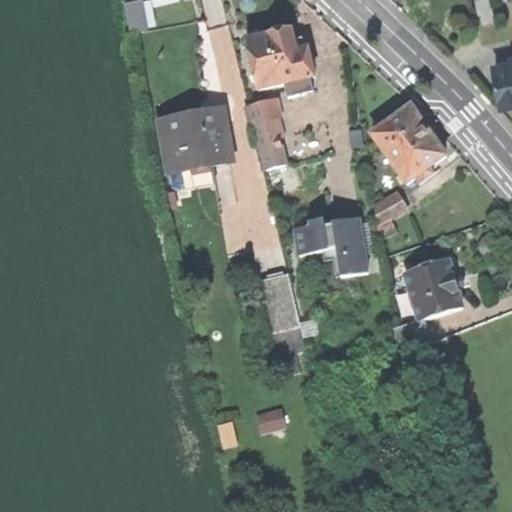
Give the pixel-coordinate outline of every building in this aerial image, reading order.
[(249,41),(260,90),(285,84),(287,94),(300,90),(299,86),(306,84),(305,79),(316,77),(310,50),(305,51),(303,39),(295,41),(292,31),(271,36),(249,41)] [(503,108),(511,106),(511,57),(509,58),(510,63),(495,66),(499,90),(503,108)] [(249,105),(254,126),(275,120),(281,119),(276,99),(249,105)] [(371,137),(405,186),(444,158),(433,142),(434,136),(427,126),(419,125),(415,118),(409,110),(371,137)] [(187,115),(160,121),(172,172),(213,163),(230,159),(221,120),(212,122),(209,111),(187,115)] [(287,166),(275,120),(254,126),(266,172),(287,166)] [(217,180),(213,163),(172,172),(174,184),(180,188),(217,180)] [(404,214),(397,196),(370,208),(377,225),(404,214)] [(296,230),(300,254),(323,251),(339,249),(340,260),(343,277),(367,274),(360,221),(342,223),(326,225),(326,220),(310,222),(311,228),(296,230)] [(325,262),(340,260),(339,249),(323,251),(325,262)] [(411,303),(418,324),(424,322),(460,310),(453,286),(445,263),(402,277),(411,303)] [(287,273),(256,281),(269,334),(301,326),(287,273)] [(431,344),(424,322),(418,324),(411,303),(383,312),(397,355),(431,344)]
